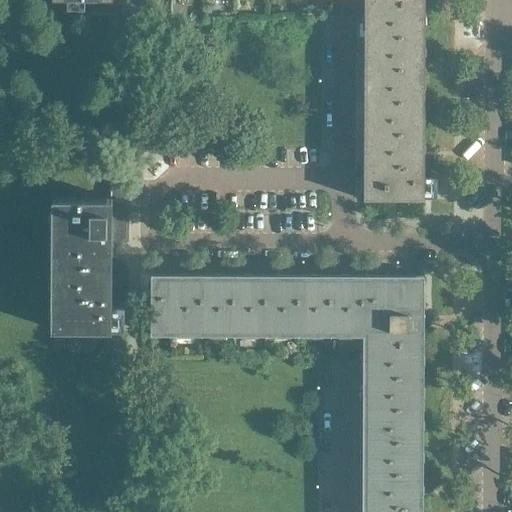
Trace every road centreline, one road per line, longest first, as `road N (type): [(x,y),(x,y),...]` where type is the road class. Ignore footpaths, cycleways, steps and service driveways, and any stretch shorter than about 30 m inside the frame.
road 1 (residential): [(346,184),(172,183),(155,203),(155,234),(163,240),(346,243)]
road 2 (residential): [(497,511),(496,241)]
road 3 (residential): [(496,241),(496,24)]
road 4 (residential): [(346,184),(345,27)]
road 5 (residential): [(346,243),(496,241)]
road 6 (residential): [(338,511),(339,366)]
